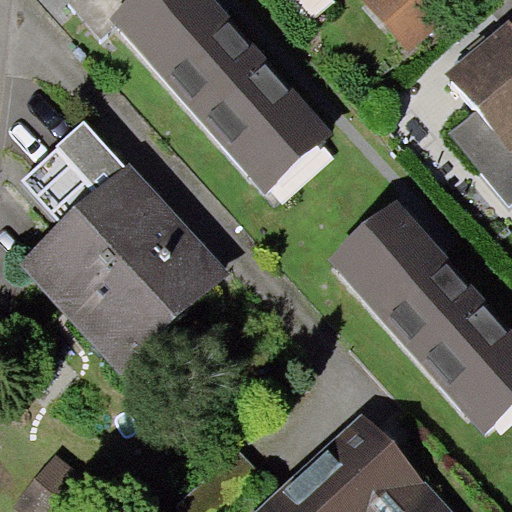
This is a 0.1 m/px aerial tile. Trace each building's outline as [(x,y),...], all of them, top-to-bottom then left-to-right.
[(104,42),(117,30),(112,24),(140,0),(77,0),(72,5),(104,42)] [(219,10),(210,0),(140,0),(112,24),(117,30),(264,201),(333,142),(219,10)] [(459,6),(454,0),(365,0),(408,49),(459,6)] [(511,29),(511,28),(448,80),(477,114),(450,137),(511,210),(511,208),(511,29)] [(230,285),(86,132),(37,178),(82,225),(37,267),(136,373),(230,285)] [(511,343),(433,254),(395,211),(331,267),(481,438),(511,410),(511,343)] [(283,497),(243,452),(188,501),(198,511),(452,511),(370,420),(283,497)] [(85,511),(102,486),(59,460),(26,511),(85,511)]
